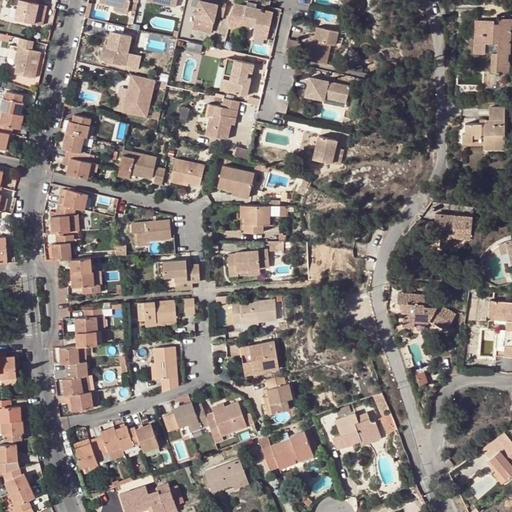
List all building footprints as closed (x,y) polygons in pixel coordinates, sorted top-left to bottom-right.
[(20,0),(16,18),(35,23),(39,3),(35,2),(35,0),(20,0)] [(200,0),(196,17),(207,20),(215,21),(216,14),(225,16),(227,3),(219,1),(219,3),(211,2),(211,0),(200,0)] [(274,11),(235,2),(232,16),(244,19),(243,24),(255,27),(253,34),(268,37),(274,11)] [(244,19),(232,16),(230,27),(242,30),(243,24),(244,19)] [(493,24),(493,21),(474,20),(473,53),(484,53),(485,43),(497,44),(496,53),(491,53),(490,71),(508,72),(509,62),(508,62),(508,55),(510,55),(511,20),(498,19),(498,24),(493,24)] [(340,31),(318,25),(316,35),(315,39),(311,38),(306,58),(328,63),(333,43),(337,44),(340,31)] [(127,65),(134,35),(113,30),(110,46),(106,45),(103,59),(127,65)] [(14,40),(15,36),(2,33),(1,39),(10,41),(11,39),(14,40)] [(22,47),(18,66),(16,75),(35,80),(41,51),(33,49),(35,41),(21,37),(19,46),(22,47)] [(289,38),(285,54),(296,56),(298,49),(299,42),(300,41),(289,38)] [(191,42),(190,49),(203,51),(204,44),(191,42)] [(226,64),(230,65),(224,89),(247,94),(254,62),(228,56),(226,64)] [(224,89),(230,65),(226,64),(221,88),(224,89)] [(124,111),(147,116),(156,79),(133,74),(124,111)] [(351,86),(310,77),(306,96),(324,100),(325,97),(347,101),(351,86)] [(6,100),(4,100),(1,112),(4,112),(22,117),(25,105),(23,104),(24,97),(8,93),(6,100)] [(231,122),(232,116),(237,117),(240,101),(223,97),(221,105),(215,103),(212,116),(209,115),(205,132),(227,137),(231,122)] [(346,107),(347,101),(325,97),(324,100),(324,102),(346,107)] [(207,115),(209,115),(212,116),(215,103),(210,102),(207,115)] [(504,150),(504,106),(488,106),(488,119),(485,119),(485,123),(464,123),(464,133),(462,133),(461,143),(472,143),(472,134),(484,134),(484,150),(504,150)] [(4,112),(1,125),(0,124),(0,132),(13,136),(14,129),(21,131),(24,117),(22,117),(4,112)] [(84,136),(88,136),(92,118),(75,115),(74,121),(69,120),(67,132),(84,136)] [(257,120),(255,128),(261,129),(263,121),(257,120)] [(0,149),(6,151),(8,143),(11,143),(13,136),(0,132),(0,149)] [(66,155),(84,159),(85,152),(81,151),(84,136),(67,132),(63,148),(67,149),(66,155)] [(321,134),(315,158),(341,164),(345,148),(336,146),(338,138),(321,134)] [(235,156),(248,160),(250,150),(238,146),(235,156)] [(131,178),(132,175),(133,171),(138,173),(154,176),(159,156),(137,150),(136,156),(124,153),(121,167),(119,175),(131,178)] [(89,177),(90,168),(92,161),(84,159),(66,155),(64,164),(68,165),(68,172),(89,177)] [(178,159),(173,182),(181,184),(182,181),(190,183),(202,186),(207,166),(178,159)] [(92,161),(90,168),(98,170),(99,162),(92,161)] [(159,168),(156,183),(163,185),(167,170),(159,168)] [(226,168),(221,188),(225,190),(236,192),(237,190),(253,194),(257,176),(226,168)] [(90,194),(68,189),(68,190),(63,188),(59,204),(76,208),(86,210),(90,194)] [(236,192),(235,195),(235,196),(252,200),(253,194),(237,190),(236,192)] [(70,216),(75,215),(76,208),(59,204),(56,216),(51,216),(52,233),(56,233),(64,232),(71,232),(70,216)] [(282,204),(272,205),(273,224),(280,224),(283,224),(282,204)] [(245,232),(248,232),(247,215),(253,215),(253,205),(243,205),(245,232)] [(253,215),(247,215),(248,232),(265,231),(265,224),(273,224),(272,205),(253,205),(253,215)] [(460,233),(461,215),(435,213),(434,220),(433,225),(440,226),(439,248),(451,249),(452,232),(460,233)] [(170,221),(133,224),(133,233),(134,234),(139,233),(139,242),(139,245),(147,245),(147,240),(161,239),(172,239),(170,221)] [(290,243),(289,224),(283,224),(280,224),(281,242),(286,242),(290,243)] [(64,236),(57,237),(57,243),(52,243),(54,260),(59,259),(72,259),(73,259),(72,243),(76,243),(75,235),(64,236)] [(0,237),(0,263),(1,264),(0,259),(9,258),(7,238),(0,237)] [(505,240),(498,241),(503,265),(510,264),(505,240)] [(281,242),(272,242),(272,252),(286,252),(286,242),(281,242)] [(231,272),(250,270),(250,274),(250,277),(263,276),(262,269),(272,269),(270,250),(238,253),(239,255),(230,255),(231,272)] [(73,273),(94,271),(93,262),(92,257),(73,259),(72,259),(73,273)] [(178,290),(195,289),(195,282),(203,281),(202,265),(194,265),(189,265),(189,260),(165,262),(166,278),(177,277),(178,287),(178,290)] [(96,282),(95,279),(95,271),(94,271),(73,273),(74,284),(84,283),(85,290),(102,289),(102,281),(96,282)] [(177,277),(166,278),(167,287),(178,287),(177,277)] [(415,317),(425,319),(445,331),(456,313),(439,303),(439,301),(424,300),(425,294),(398,292),(397,302),(404,302),(402,326),(413,327),(415,317)] [(188,315),(197,315),(197,305),(196,299),(187,300),(188,315)] [(147,322),(148,324),(162,323),(179,322),(178,300),(146,302),(146,307),(146,312),(147,322)] [(279,321),(278,300),(234,303),(236,324),(244,324),(245,324),(245,319),(260,318),(260,323),(279,321)] [(495,354),(511,355),(511,301),(490,300),(488,328),(496,328),(495,354)] [(98,330),(100,330),(99,316),(104,316),(103,308),(87,309),(86,309),(87,316),(76,317),(78,332),(98,330)] [(290,324),(283,325),(284,333),(291,332),(291,331),(290,324)] [(87,345),(99,344),(98,338),(98,330),(78,332),(79,345),(80,345),(87,345)] [(244,348),(247,364),(255,363),(257,375),(274,372),(282,371),(277,343),(244,348)] [(67,364),(68,371),(89,369),(88,361),(81,362),(80,345),(79,345),(66,346),(60,347),(62,364),(67,364)] [(87,345),(80,345),(81,362),(88,361),(87,345)] [(176,347),(156,348),(157,362),(159,379),(164,378),(165,392),(180,387),(176,347)] [(1,378),(17,377),(16,355),(8,356),(7,351),(0,351),(0,371),(0,372),(1,378)] [(249,376),(257,375),(255,363),(247,364),(249,376)] [(64,379),(67,396),(85,392),(86,392),(83,377),(89,376),(89,369),(68,371),(68,378),(64,379)] [(282,371),(274,372),(276,380),(287,377),(286,370),(282,371)] [(425,371),(416,374),(420,385),(429,382),(425,371)] [(92,391),(89,376),(83,377),(86,392),(92,391)] [(18,385),(17,377),(1,378),(1,387),(18,385)] [(274,404),(270,405),(272,414),(293,410),(291,400),(296,399),(293,385),(289,386),(287,377),(276,380),(271,382),(273,389),(270,390),(272,396),(274,404)] [(93,391),(95,401),(101,400),(99,390),(93,391)] [(85,392),(67,396),(68,403),(73,403),(74,411),(96,407),(95,401),(93,391),(92,391),(86,392),(85,392)] [(382,392),(373,395),(383,417),(391,414),(382,392)] [(268,415),(272,414),(270,405),(268,397),(264,398),(268,415)] [(176,408),(177,413),(182,427),(190,424),(192,430),(204,426),(211,424),(208,415),(203,403),(196,405),(195,401),(176,408)] [(0,402),(0,423),(1,423),(22,422),(21,407),(12,408),(11,402),(3,402),(0,402)] [(214,412),(208,415),(211,424),(213,429),(216,437),(216,438),(249,426),(240,402),(226,407),(225,403),(213,407),(214,412)] [(336,411),(338,417),(350,413),(347,407),(336,411)] [(174,429),(182,427),(177,413),(169,415),(174,429)] [(337,449),(360,441),(358,438),(378,432),(373,418),(369,420),(367,413),(357,416),(355,413),(335,420),(341,435),(333,438),(337,449)] [(398,429),(391,414),(383,417),(381,418),(388,434),(398,429)] [(1,423),(2,435),(4,435),(5,443),(9,442),(17,441),(23,441),(22,434),(25,434),(23,422),(22,422),(1,423)] [(145,425),(145,423),(136,426),(142,443),(145,451),(162,445),(153,422),(145,425)] [(249,426),(253,438),(260,435),(256,423),(253,425),(249,426)] [(123,446),(124,450),(142,443),(136,426),(130,428),(129,425),(117,429),(123,446)] [(111,454),(110,451),(123,446),(117,429),(116,426),(102,431),(105,437),(98,440),(104,457),(111,454)] [(205,431),(204,426),(192,430),(194,434),(205,431)] [(290,435),(291,437),(270,445),(268,437),(259,440),(271,470),(279,467),(280,469),(300,462),(298,458),(313,453),(312,450),(307,441),(314,438),(310,428),(290,435)] [(217,451),(220,450),(217,442),(216,438),(216,437),(213,429),(210,431),(217,451)] [(224,440),(226,448),(247,440),(251,439),(249,431),(224,440)] [(358,438),(360,441),(362,446),(381,440),(378,432),(358,438)] [(511,463),(506,457),(511,452),(511,441),(505,433),(493,441),(500,450),(489,458),(506,477),(511,472),(511,463)] [(314,438),(307,441),(312,450),(318,448),(314,438)] [(78,453),(83,467),(90,465),(99,462),(98,459),(104,457),(98,440),(76,447),(78,453)] [(481,449),(489,458),(500,450),(493,441),(481,449)] [(21,468),(19,461),(17,445),(9,445),(0,445),(0,473),(4,472),(19,469),(21,468)] [(313,453),(298,458),(300,462),(314,457),(313,453)] [(239,458),(204,471),(212,491),(232,484),(247,479),(239,458)] [(449,468),(453,465),(449,459),(445,462),(449,468)] [(101,468),(99,462),(90,465),(93,471),(101,468)] [(4,472),(6,484),(11,494),(30,485),(25,475),(22,476),(19,469),(4,472)] [(113,483),(115,488),(122,485),(120,479),(113,482),(113,483)] [(249,484),(247,479),(232,484),(233,489),(249,484)] [(145,486),(120,494),(126,511),(150,504),(154,511),(159,511),(176,507),(176,506),(183,503),(177,486),(170,489),(168,483),(156,487),(158,490),(149,493),(145,486)] [(16,507),(13,509),(14,511),(24,511),(33,507),(30,502),(36,497),(30,485),(11,494),(16,507)] [(309,498),(305,502),(309,506),(313,502),(309,498)]
